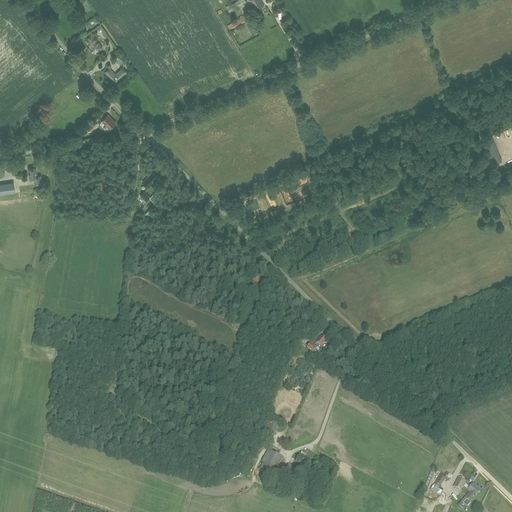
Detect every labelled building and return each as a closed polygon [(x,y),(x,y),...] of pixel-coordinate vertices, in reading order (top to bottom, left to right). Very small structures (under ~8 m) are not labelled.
[(229,12),(246,2),(244,0),(239,0),(232,4),(232,3),(226,7),(229,12)] [(255,11),(264,6),(260,0),(249,0),(255,11)] [(230,29),(251,18),(249,14),(228,26),(230,29)] [(102,47),(92,34),(85,40),(89,46),(90,46),(92,48),(91,48),(91,49),(90,49),(90,50),(90,51),(91,51),(91,52),(92,52),(92,53),(93,53),(94,52),(95,52),(95,53),(102,47)] [(115,85),(128,74),(123,68),(115,74),(109,68),(104,72),(115,85)] [(109,129),(115,122),(107,115),(101,121),(109,129)] [(90,131),(97,124),(94,121),(87,128),(90,131)] [(496,164),(502,161),(492,139),(486,141),(496,164)] [(37,176),(36,167),(28,169),(29,180),(34,179),(34,184),(42,183),(41,176),(37,176)] [(153,183),(158,177),(153,172),(147,178),(147,177),(142,182),(148,188),(153,183)] [(0,194),(15,192),(14,188),(5,190),(4,184),(0,184),(0,194)] [(144,192),(140,196),(146,201),(150,197),(144,192)] [(155,203),(159,198),(154,193),(150,198),(154,202),(155,203)] [(302,334),(297,340),(301,344),(301,345),(307,338),(302,334)] [(327,346),(324,343),(326,341),(322,336),(313,346),(311,343),(307,348),(312,353),(316,348),(317,347),(322,351),(327,346)] [(260,439),(261,439),(272,443),(279,424),(267,420),(260,439)] [(263,462),(259,470),(269,475),(272,477),(282,458),(270,451),(268,450),(262,461),(263,462)] [(305,467),(309,459),(299,454),(295,462),(305,467)] [(290,479),(291,478),(296,468),(288,464),(282,474),(290,479)] [(439,484),(445,476),(439,472),(433,479),(439,484)] [(282,483),(284,479),(280,476),(275,473),(273,478),(278,481),(282,483)] [(433,482),(430,485),(439,494),(442,491),(433,482)] [(467,507),(470,503),(476,497),(475,497),(481,491),(473,484),(467,490),(470,492),(465,498),(466,500),(463,503),(467,507)]
